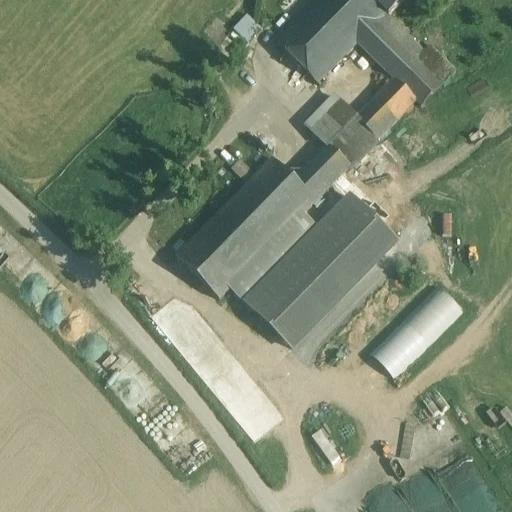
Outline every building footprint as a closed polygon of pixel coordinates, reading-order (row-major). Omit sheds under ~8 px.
[(422,54),(407,39),(406,40),(384,19),(387,16),(370,0),(318,0),(275,44),(317,86),(357,45),(392,81),(394,82),(397,85),(416,103),(421,109),(456,74),(429,47),(422,54)] [(405,0),(370,0),(387,16),(388,17),(405,0)] [(262,31),(247,17),(233,32),(248,46),(262,31)] [(394,82),(366,110),(388,131),(416,103),(397,85),(394,82)] [(335,100),(306,128),(326,148),(339,159),(366,133),(376,143),(388,131),(366,110),(348,93),(338,103),(335,100)] [(339,159),(350,169),(376,143),(366,133),(339,159)] [(326,148),(293,182),(315,205),(350,169),(339,159),(326,148)] [(272,162),(175,260),(219,302),(303,218),(315,205),(293,182),(272,162)] [(292,352),(396,245),(350,199),(318,232),(284,267),(269,252),(231,291),(233,294),(292,352)] [(303,218),(269,252),(284,267),(318,232),(303,218)] [(3,236),(0,239),(0,264),(15,248),(3,236)] [(0,269),(0,271),(15,282),(34,255),(18,244),(0,269)] [(31,260),(15,284),(37,299),(39,296),(50,303),(64,282),(31,260)] [(431,345),(466,311),(440,284),(405,319),(431,345)] [(158,449),(190,428),(179,412),(148,433),(158,449)] [(313,437),(330,467),(342,460),(326,430),(313,437)] [(439,511),(450,505),(423,465),(398,482),(418,511),(439,511)]
